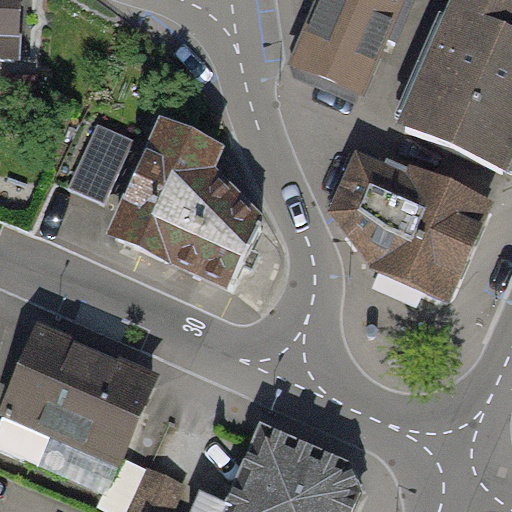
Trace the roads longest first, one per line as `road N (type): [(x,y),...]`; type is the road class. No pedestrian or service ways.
road 1 (residential): [(284,380),(313,308),(315,263),(218,0)]
road 2 (residential): [(284,380),(0,258)]
road 3 (residential): [(457,469),(402,432),(284,380)]
road 4 (residential): [(511,354),(457,469)]
